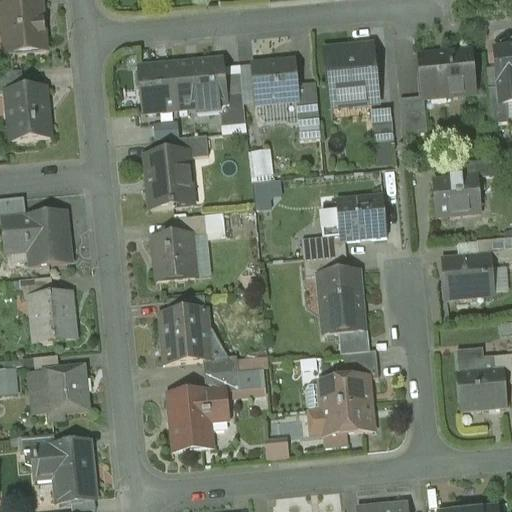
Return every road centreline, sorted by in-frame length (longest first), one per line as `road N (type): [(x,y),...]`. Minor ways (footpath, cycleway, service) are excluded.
road 1 (residential): [(86,39),(432,10)]
road 2 (residential): [(137,496),(100,176)]
road 3 (residential): [(137,496),(432,466)]
road 4 (residential): [(432,466),(409,258)]
road 5 (residential): [(100,176),(86,39)]
